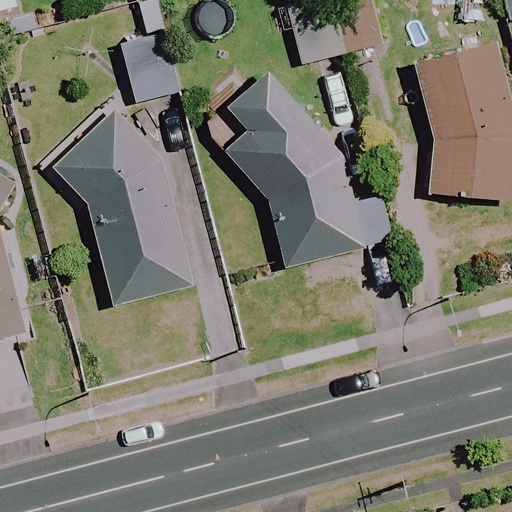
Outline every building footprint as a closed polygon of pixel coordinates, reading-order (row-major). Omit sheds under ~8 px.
[(0,0),(0,13),(14,9),(11,0),(0,0)] [(336,57),(321,0),(307,0),(280,7),(295,67),(336,57)] [(321,0),(336,57),(373,47),(361,0),(321,0)] [(511,21),(511,0),(497,0),(504,24),(511,21)] [(176,94),(153,5),(137,9),(145,39),(113,47),(129,106),(176,94)] [(478,48),(402,62),(424,145),(422,202),(504,206),(507,145),(478,48)] [(242,127),(217,152),(261,204),(283,274),(364,253),(341,167),(254,77),(223,107),(242,127)] [(95,109),(42,166),(34,175),(58,197),(66,188),(78,199),(107,309),(184,289),(152,166),(125,137),(95,109)] [(0,198),(6,188),(0,185),(0,339),(18,335),(0,260),(0,198)]
